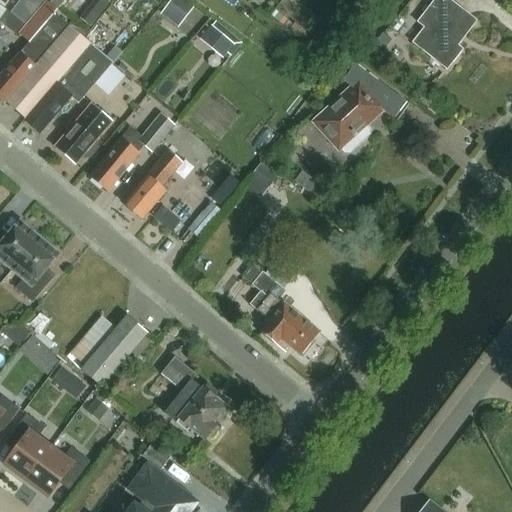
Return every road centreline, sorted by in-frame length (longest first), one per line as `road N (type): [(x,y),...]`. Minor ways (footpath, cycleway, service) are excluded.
road 1 (residential): [(320,417),(0,148)]
road 2 (tertiary): [(320,417),(511,163)]
road 3 (residential): [(381,511),(511,339)]
